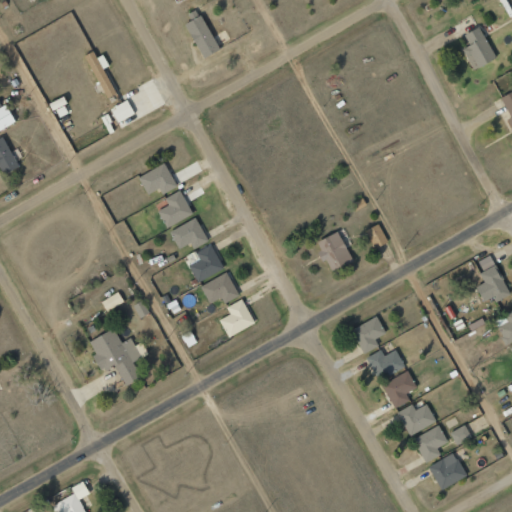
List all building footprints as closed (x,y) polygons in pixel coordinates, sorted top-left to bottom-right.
[(219,48),(200,15),(184,24),(203,57),(219,48)] [(495,58),(478,27),(463,34),(469,45),(462,48),(473,69),(495,58)] [(83,56),(107,98),(116,92),(103,69),(109,66),(102,53),(96,57),(92,50),(83,56)] [(511,91),(500,97),(509,117),(508,117),(511,125),(511,91)] [(134,114),(126,99),(110,108),(117,122),(134,114)] [(7,104),(0,106),(0,129),(14,124),(7,104)] [(0,170),(2,175),(17,167),(2,136),(0,137),(0,170)] [(176,186),(164,163),(138,177),(147,194),(159,188),(162,194),(176,186)] [(165,198),(168,205),(157,210),(166,227),(192,213),(180,190),(165,198)] [(349,204),(352,212),(366,206),(363,198),(349,204)] [(193,248),(207,242),(197,218),(169,229),(177,248),(191,243),(193,248)] [(365,229),(374,248),(388,241),(379,223),(365,229)] [(316,242),(321,250),(316,252),(322,261),(325,259),(332,272),(352,261),(336,231),(316,242)] [(185,257),(198,282),(223,269),(210,244),(185,257)] [(491,297),(494,302),(510,294),(494,264),(478,273),(483,282),(475,286),(483,301),(491,297)] [(223,303),(238,295),(225,272),(200,286),(209,303),(220,297),(223,303)] [(100,301),(106,312),(123,302),(118,292),(100,301)] [(227,336),(254,324),(242,299),(226,306),(229,314),(219,319),(227,336)] [(132,306),(140,318),(149,313),(141,300),(132,306)] [(511,310),(494,318),(503,343),(511,339),(511,310)] [(378,345),(374,338),(385,333),(376,316),(350,330),(363,353),(378,345)] [(89,341),(95,354),(92,355),(100,371),(114,365),(124,386),(146,375),(128,339),(120,342),(113,328),(89,341)] [(365,357),(376,380),(404,367),(395,350),(383,356),(380,350),(365,357)] [(409,400),(405,393),(415,388),(407,371),(381,383),(393,408),(409,400)] [(426,404),(415,410),(412,404),(396,412),(409,435),(435,421),(426,404)] [(456,446),(471,437),(464,424),(449,432),(456,446)] [(436,448),(447,442),(438,425),(412,439),(424,463),(440,455),(436,448)] [(428,465),(438,489),(465,477),(454,453),(428,465)] [(85,511),(79,499),(89,494),(83,481),(70,488),(73,494),(51,505),(54,511),(85,511)]
